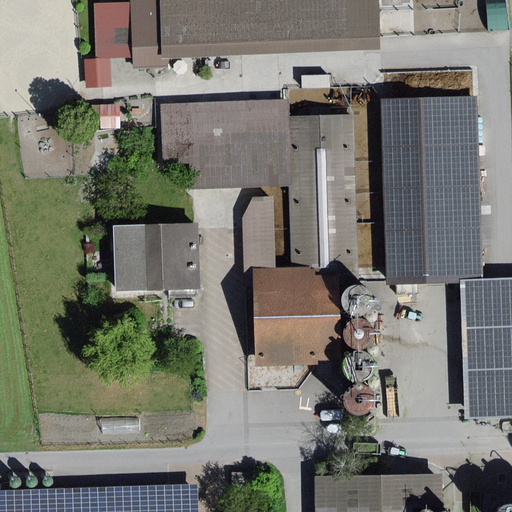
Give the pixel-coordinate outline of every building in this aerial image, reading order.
[(379,0),(130,0),(131,2),(133,58),(133,69),(165,68),(164,58),(382,50),(379,0)] [(133,58),(131,2),(96,3),(98,58),(108,58),(133,58)] [(109,87),(108,58),(98,58),(82,59),(84,88),(109,87)] [(478,98),(383,101),(386,224),(372,224),(374,281),(383,281),(383,285),(456,283),(455,279),(485,278),(484,249),(492,248),(491,203),(481,203),(478,98)] [(289,103),(165,108),(167,164),(192,163),(193,191),(291,187),(290,116),(289,103)] [(120,129),(119,105),(101,105),(102,129),(120,129)] [(354,115),(290,116),(291,187),(293,269),(318,269),(318,275),(340,274),(340,283),(357,282),(354,115)] [(277,270),(275,198),(255,198),(244,219),(245,271),(254,270),(277,270)] [(199,224),(115,228),(118,292),(202,289),(199,224)] [(277,270),(254,270),(257,367),(317,366),(316,361),(342,360),(340,283),(340,274),(318,275),(318,269),(293,269),(277,270)] [(511,281),(463,283),(467,420),(511,418),(511,281)] [(349,299),(348,304),(349,309),(351,313),(355,317),(359,319),(364,319),(369,318),(373,315),(376,311),(378,307),(378,302),(377,297),(374,293),(369,290),(365,289),(360,289),(355,291),(351,294),(349,299)] [(349,331),(348,336),(349,341),(351,346),(355,349),(359,351),(364,352),(369,350),(373,348),(376,344),(378,339),(378,334),(377,330),(374,326),(370,323),(365,322),(360,322),(355,324),(351,327),(349,331)] [(349,364),(348,369),(349,374),(351,379),(355,382),(360,384),(365,385),(370,384),(374,381),(377,377),(378,372),(378,367),(377,363),(374,359),(370,356),(365,355),(360,355),(355,357),(352,360),(349,364)] [(350,397),(349,402),(350,407),(352,411),(356,415),(360,417),(365,417),(370,416),(375,413),(378,410),(379,405),(379,400),(378,395),(375,391),(371,389),(366,387),(361,387),(356,389),(352,393),(350,397)] [(253,473),(230,473),(229,487),(252,488),(253,473)] [(436,475),(316,477),(316,511),(415,511),(415,508),(436,507),(436,475)] [(30,489),(32,489),(34,488),(36,487),(38,485),(38,483),(38,481),(37,479),(36,478),(34,476),(32,476),(30,476),(28,477),(27,478),(26,480),(25,482),(26,484),(27,486),(28,488),(30,489)] [(46,489),(49,489),(51,488),(52,487),(54,485),(54,483),(54,481),(54,479),(52,478),(50,476),(48,476),(46,476),(44,477),(43,478),(42,480),(41,482),(42,484),(43,486),(44,488),(46,489)] [(14,490),(16,490),(18,489),(20,488),(22,486),(22,484),(22,482),(21,480),(20,478),(18,477),(16,477),(14,477),(12,478),(11,479),(10,481),(9,483),(10,485),(11,487),(12,489),(14,490)] [(199,511),(199,486),(0,493),(0,511),(199,511)]
